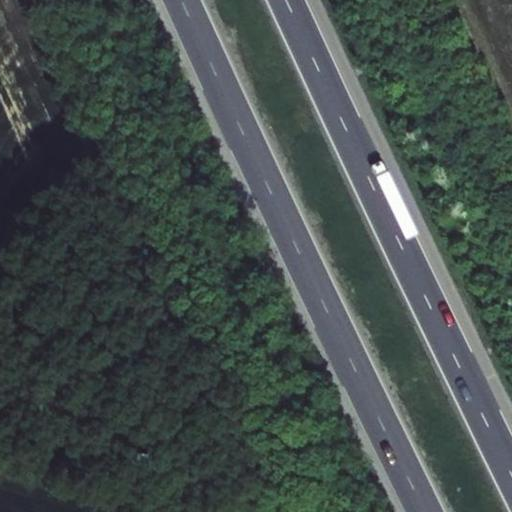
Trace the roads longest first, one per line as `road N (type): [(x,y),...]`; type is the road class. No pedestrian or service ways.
road 1 (motorway): [(180,0),(423,511)]
road 2 (motorway): [(511,478),(284,0)]
